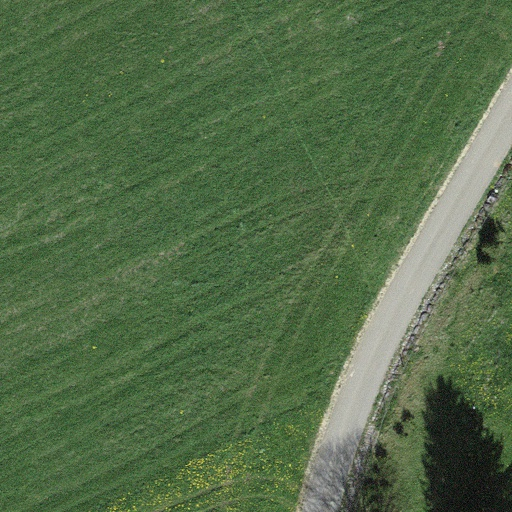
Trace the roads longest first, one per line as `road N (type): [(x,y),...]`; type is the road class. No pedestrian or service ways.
road 1 (motorway): [(511,59),(0,442)]
road 2 (track): [(325,511),(338,444),(406,293),(511,131)]
